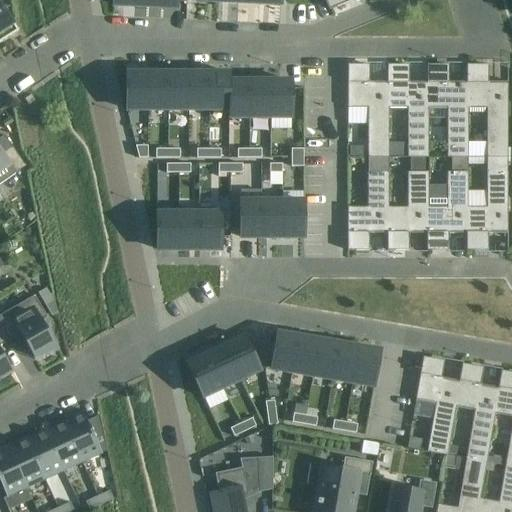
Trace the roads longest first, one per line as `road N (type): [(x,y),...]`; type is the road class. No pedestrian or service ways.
road 1 (residential): [(80,26),(150,329)]
road 2 (residential): [(221,303),(266,271),(511,271)]
road 3 (residential): [(305,47),(488,47),(470,0)]
road 4 (residential): [(80,26),(305,47)]
road 5 (residential): [(150,329),(189,511)]
road 6 (residential): [(395,332),(221,303)]
road 7 (residential): [(0,419),(150,329)]
